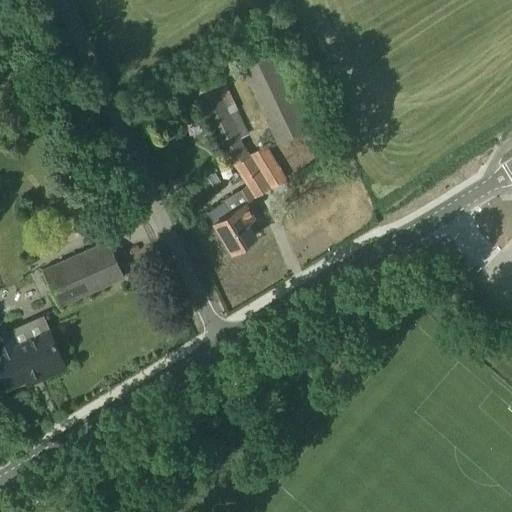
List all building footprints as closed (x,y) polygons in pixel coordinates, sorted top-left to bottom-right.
[(277,143),(306,129),(260,31),(251,35),(255,43),(234,52),(277,143)] [(232,165),(234,164),(246,183),(239,188),(247,201),(254,197),(272,186),(284,178),(264,146),(255,151),(248,155),(247,151),(245,152),(239,138),(249,133),(225,82),(221,75),(219,76),(211,79),(211,77),(191,87),(197,99),(226,161),(230,160),(232,165)] [(252,217),(244,203),(229,211),(223,201),(206,211),(224,240),(230,250),(255,235),(246,220),(252,217)] [(123,276),(107,240),(41,268),(58,305),(123,276)] [(41,314),(10,328),(0,332),(0,374),(6,387),(39,372),(41,378),(65,367),(48,330),(41,314)]
